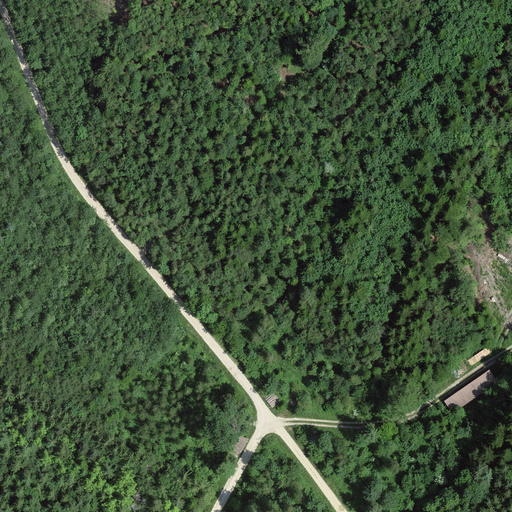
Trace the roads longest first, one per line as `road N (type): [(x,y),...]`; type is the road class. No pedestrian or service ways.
road 1 (track): [(273,423),(75,179),(0,2)]
road 2 (track): [(139,256),(192,212),(243,137),(329,52),(352,0)]
road 3 (track): [(511,349),(391,425),(273,423)]
